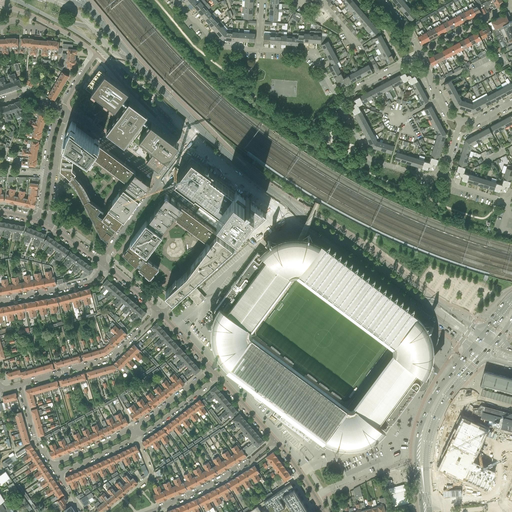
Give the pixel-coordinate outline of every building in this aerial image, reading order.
[(192,0),(187,5),(191,9),(194,7),(193,7),(197,4),(200,1),(198,0),(192,0)] [(197,4),(193,7),(194,7),(197,11),(207,3),(203,0),(201,0),(200,1),(197,4)] [(399,0),(395,4),(399,8),(405,3),(407,1),(406,0),(399,0)] [(487,1),(481,4),(482,5),(481,5),(483,8),(484,7),(488,5),(496,0),(490,0),(487,2),(487,1)] [(501,0),(496,0),(488,5),(490,8),(492,6),(493,9),(502,4),(503,2),(501,0)] [(348,12),(350,10),(356,5),(352,1),(346,6),(344,8),(348,12)] [(197,11),(201,15),(207,10),(211,7),(207,3),(197,11)] [(399,8),(403,12),(409,7),(405,3),(399,8)] [(470,4),(476,15),(477,14),(478,14),(479,13),(480,13),(480,12),(476,5),(474,6),(472,3),(470,4)] [(470,8),(468,10),(472,17),(473,17),(474,16),(476,15),(470,4),(468,5),(470,8)] [(350,10),(354,15),(360,9),(356,5),(350,10)] [(336,7),(332,10),(335,13),(336,15),(339,12),(340,12),(341,11),(337,6),(336,7)] [(403,12),(406,17),(412,12),(409,7),(403,12)] [(464,8),(462,9),(467,19),(469,18),(470,19),(471,18),(471,17),(472,17),(468,10),(465,11),(464,8)] [(354,15),(357,19),(364,14),(360,9),(354,15)] [(459,14),(463,21),(464,21),(464,22),(466,21),(466,20),(467,19),(462,9),(460,10),(461,13),(459,14)] [(201,15),(205,20),(211,14),(207,10),(201,15)] [(455,12),(453,13),(459,24),(461,23),(463,22),(463,21),(459,14),(458,11),(455,12)] [(205,20),(208,24),(215,19),(218,15),(217,14),(216,15),(214,12),(211,14),(205,20)] [(412,12),(406,17),(410,21),(416,16),(412,12)] [(511,21),(508,12),(490,22),(493,26),(494,29),(492,30),(501,48),(502,50),(502,49),(506,47),(507,47),(509,46),(508,44),(506,41),(507,41),(499,27),(502,25),(503,27),(507,39),(508,42),(509,42),(510,45),(511,44),(511,21)] [(453,17),(451,19),(455,26),(456,26),(457,25),(459,24),(453,13),(451,14),(453,17)] [(299,18),(293,14),(291,18),(299,22),(299,19),(299,18)] [(359,21),(361,23),(367,18),(364,14),(357,19),(355,21),(356,23),(359,21)] [(447,17),(445,18),(451,28),(452,27),(453,28),(454,27),(454,26),(455,26),(451,19),(448,20),(447,17)] [(361,23),(365,28),(371,22),(367,18),(361,23)] [(445,18),(441,20),(442,23),(443,23),(446,30),(447,30),(447,31),(449,30),(449,29),(451,28),(445,18)] [(208,24),(212,28),(218,23),(215,19),(208,24)] [(347,20),(344,23),(347,28),(351,24),(351,25),(352,24),(348,19),(347,20)] [(212,28),(216,33),(222,27),(224,25),(221,21),(218,23),(212,28)] [(438,21),(436,22),(442,33),(444,32),(446,31),(446,30),(442,23),(440,24),(438,21)] [(365,28),(368,32),(375,27),(371,22),(365,28)] [(436,26),(434,27),(438,35),(439,35),(440,34),(442,33),(436,22),(435,23),(436,26)] [(430,26),(428,27),(434,37),(435,36),(436,37),(438,36),(438,35),(434,27),(432,29),(430,26)] [(216,33),(222,40),(226,32),(222,27),(216,33)] [(375,27),(368,32),(371,34),(368,37),(369,38),(372,36),(379,31),(375,27)] [(428,31),(426,32),(430,39),(431,39),(432,39),(432,38),(434,37),(428,27),(426,28),(428,31)] [(483,29),(489,40),(489,39),(490,42),(492,40),(489,35),(491,34),(488,27),(487,27),(486,27),(485,27),(485,28),(483,29)] [(487,41),(489,40),(483,29),(481,30),(480,30),(479,31),(478,31),(482,39),(485,37),(487,41)] [(422,30),(420,31),(425,42),(427,41),(428,41),(429,40),(430,39),(426,32),(423,33),(422,30)] [(315,31),(314,43),(320,43),(321,43),(326,36),(321,36),(321,35),(321,33),(320,32),(315,31)] [(425,42),(420,31),(418,32),(420,36),(417,37),(421,44),(422,44),(424,43),(424,42),(425,42)] [(222,40),(231,40),(232,32),(226,32),(222,40)] [(474,34),(472,35),(478,45),(479,47),(481,46),(480,44),(482,43),(479,37),(477,32),(476,33),(475,32),(474,33),(474,34)] [(374,41),(376,44),(383,40),(380,34),(373,38),(370,40),(371,42),(374,41)] [(468,37),(472,44),(474,43),(476,46),(477,48),(479,47),(478,45),(472,35),(470,36),(470,35),(468,36),(468,37)] [(465,38),(463,39),(469,50),(471,49),(469,46),(472,44),(468,37),(467,37),(465,38)] [(460,41),(459,42),(463,49),(465,48),(467,51),(469,50),(463,39),(462,40),(461,40),(460,41)] [(375,50),(378,49),(386,45),(383,40),(376,44),(377,46),(374,48),(375,50)] [(56,41),(53,41),(52,50),(56,50),(56,52),(54,52),(54,56),(58,56),(58,53),(61,53),(61,48),(58,48),(59,42),(56,42),(56,41)] [(321,45),(323,50),(330,46),(328,41),(321,45)] [(456,43),(455,44),(460,55),(462,54),(461,50),(463,49),(459,42),(458,42),(456,42),(456,43)] [(62,53),(62,56),(75,57),(76,54),(77,54),(77,49),(72,49),(72,45),(63,44),(62,48),(68,49),(67,55),(66,54),(62,53)] [(451,46),(450,46),(454,54),(457,53),(458,56),(460,55),(455,44),(453,45),(452,45),(451,45),(451,46)] [(378,49),(381,54),(388,50),(386,45),(378,49)] [(323,50),(326,55),(333,51),(330,46),(323,50)] [(448,48),(446,49),(452,59),(454,58),(452,55),(454,54),(450,46),(450,47),(449,46),(448,47),(448,48)] [(442,51),(446,58),(448,57),(450,60),(452,59),(446,49),(444,50),(444,49),(442,50),(442,51)] [(381,54),(377,56),(380,61),(384,59),(391,55),(388,50),(381,54)] [(326,55),(329,60),(336,56),(333,51),(326,55)] [(439,52),(437,53),(443,64),(445,63),(443,60),(446,58),(442,51),(441,51),(439,52)] [(434,55),(433,56),(437,63),(439,62),(441,65),(443,64),(437,53),(436,54),(435,54),(434,55)] [(391,55),(384,59),(387,64),(394,60),(391,55)] [(75,57),(62,56),(62,58),(65,59),(66,58),(67,58),(66,64),(67,64),(67,67),(72,68),(72,64),(76,65),(76,60),(75,60),(75,57)] [(329,60),(331,65),(335,63),(338,61),(336,56),(329,60)] [(437,63),(433,56),(432,56),(430,56),(430,57),(429,58),(434,69),(436,67),(435,64),(437,63)] [(328,66),(331,72),(338,69),(335,63),(331,65),(328,66)] [(368,65),(363,67),(367,74),(372,71),(368,65)] [(363,67),(358,70),(362,77),(367,74),(363,67)] [(93,78),(85,88),(90,91),(115,110),(123,99),(127,94),(129,91),(116,82),(103,73),(99,69),(94,76),(93,78)] [(331,72),(335,78),(341,75),(338,69),(331,72)] [(358,70),(353,72),(357,79),(362,77),(358,70)] [(405,72),(398,75),(402,82),(408,79),(410,84),(417,80),(414,74),(412,71),(411,71),(410,71),(408,70),(405,72)] [(62,72),(58,78),(65,82),(69,76),(66,74),(65,73),(64,73),(62,72)] [(353,72),(348,75),(352,82),(357,79),(353,72)] [(12,74),(8,76),(10,82),(8,83),(11,91),(15,90),(16,89),(17,89),(12,75),(12,74)] [(14,74),(12,74),(12,75),(17,89),(22,87),(20,83),(19,79),(16,80),(14,74)] [(341,75),(335,78),(337,83),(339,86),(340,86),(341,87),(343,87),(346,85),(352,82),(348,75),(344,78),(343,77),(341,75)] [(398,75),(394,78),(397,85),(402,82),(398,75)] [(4,77),(1,78),(6,93),(7,92),(11,91),(8,83),(6,84),(4,77)] [(58,78),(55,84),(61,88),(65,82),(58,78)] [(394,78),(389,81),(392,87),(397,85),(394,78)] [(420,85),(417,80),(410,84),(413,89),(420,85)] [(443,84),(446,89),(453,85),(450,80),(443,84)] [(389,81),(384,83),(388,90),(392,87),(389,81)] [(384,83),(379,86),(383,92),(388,90),(384,83)] [(55,84),(51,90),(58,94),(61,88),(55,84)] [(423,90),(420,85),(413,89),(416,94),(423,90)] [(446,89),(449,94),(456,90),(453,85),(446,89)] [(507,85),(502,88),(506,95),(511,92),(507,85)] [(379,86),(374,88),(378,95),(383,92),(379,86)] [(374,88),(370,91),(373,98),(378,95),(374,88)] [(502,88),(497,91),(501,97),(506,95),(502,88)] [(58,94),(51,90),(48,96),(50,97),(50,98),(51,98),(54,100),(58,94)] [(425,96),(423,90),(416,94),(419,99),(425,96)] [(449,94),(451,99),(458,95),(456,90),(449,94)] [(370,91),(365,93),(369,100),(373,98),(370,91)] [(497,91),(492,93),(496,100),(501,97),(497,91)] [(365,93),(360,96),(364,103),(369,100),(365,93)] [(492,93),(487,96),(491,103),(496,100),(492,93)] [(451,99),(456,107),(461,100),(458,95),(451,99)] [(349,104),(349,105),(350,108),(354,115),(361,111),(358,106),(364,103),(360,96),(353,100),(350,101),(350,102),(349,104)] [(428,101),(425,96),(419,99),(421,104),(428,101)] [(487,96),(482,99),(486,105),(491,103),(487,96)] [(476,99),(472,101),(472,104),(473,112),(481,108),(477,101),(476,99)] [(477,101),(481,108),(486,105),(482,99),(477,101)] [(456,107),(464,110),(467,102),(461,100),(456,107)] [(20,101),(14,103),(19,117),(21,116),(22,116),(22,114),(20,110),(23,109),(21,105),(20,101)] [(129,101),(107,131),(123,143),(147,162),(157,169),(158,170),(166,160),(179,143),(177,142),(168,135),(160,129),(151,122),(145,117),(147,115),(129,101)] [(464,110),(473,112),(472,104),(467,102),(464,110)] [(14,103),(9,105),(12,112),(14,112),(16,118),(19,117),(14,103)] [(4,106),(9,121),(12,120),(9,113),(12,112),(9,105),(4,106)] [(4,106),(0,107),(0,113),(1,116),(3,115),(5,122),(9,121),(4,106)] [(424,110),(421,111),(423,116),(426,115),(433,111),(430,106),(424,109),(424,110)] [(38,114),(37,118),(45,121),(46,117),(47,115),(40,113),(36,112),(33,111),(32,114),(36,115),(36,114),(38,114)] [(354,115),(357,120),(363,116),(361,111),(354,115)] [(426,115),(429,120),(436,116),(433,111),(426,115)] [(60,170),(70,179),(71,180),(71,181),(73,183),(76,187),(78,191),(80,195),(83,201),(84,202),(101,236),(149,278),(154,273),(171,286),(165,292),(172,298),(179,291),(197,305),(198,304),(202,300),(204,298),(200,294),(196,289),(245,245),(166,186),(168,183),(179,168),(166,157),(161,163),(154,173),(151,170),(107,138),(106,132),(112,124),(116,121),(121,115),(119,113),(116,113),(114,113),(112,113),(109,114),(101,126),(96,122),(98,119),(96,118),(93,122),(91,125),(94,127),(88,135),(71,122),(67,134),(63,146),(62,151),(60,170)] [(357,120),(359,125),(366,121),(363,116),(357,120)] [(429,120),(432,125),(439,121),(436,116),(429,120)] [(29,119),(28,123),(43,127),(44,122),(45,122),(45,121),(37,118),(36,121),(29,119)] [(504,128),(509,125),(505,118),(500,121),(504,128)] [(359,125),(362,129),(369,126),(366,121),(359,125)] [(432,125),(434,130),(441,126),(439,121),(432,125)] [(499,131),(504,128),(500,121),(495,124),(499,131)] [(34,128),(33,131),(42,133),(42,132),(41,132),(43,127),(28,123),(27,126),(34,128)] [(494,133),(499,131),(495,124),(490,126),(494,133)] [(362,129),(364,134),(371,131),(369,126),(362,129)] [(434,130),(437,135),(445,134),(441,126),(434,130)] [(488,128),(483,130),(487,137),(492,134),(488,128)] [(483,130),(478,133),(482,140),(487,137),(483,130)] [(42,133),(33,131),(31,135),(30,134),(30,133),(26,131),(25,135),(29,136),(39,139),(40,137),(42,133)] [(364,134),(367,140),(374,137),(371,131),(364,134)] [(478,133),(473,136),(477,143),(482,140),(478,133)] [(437,135),(435,141),(443,143),(445,134),(437,135)] [(473,136),(465,140),(472,145),(474,148),(478,145),(477,143),(473,136)] [(367,140),(371,147),(377,141),(374,137),(367,140)] [(30,142),(29,147),(39,148),(39,144),(38,144),(39,141),(28,140),(24,139),(24,143),(28,144),(28,142),(30,142)] [(465,140),(462,150),(470,152),(472,145),(465,140)] [(371,147),(380,150),(382,143),(377,141),(371,147)] [(380,150),(385,152),(388,144),(382,143),(380,150)] [(28,156),(28,159),(37,160),(37,159),(37,154),(22,152),(21,155),(28,156)] [(418,159),(416,166),(421,168),(423,160),(424,157),(419,156),(418,159)] [(423,160),(421,168),(427,170),(431,171),(432,170),(434,169),(435,169),(436,165),(438,159),(431,157),(429,162),(423,160)] [(192,160),(175,182),(194,196),(195,195),(218,212),(217,212),(245,233),(266,215),(260,210),(234,190),(232,192),(210,175),(211,174),(192,160)] [(456,171),(454,175),(455,176),(456,177),(457,179),(461,180),(467,182),(469,174),(463,173),(466,165),(458,163),(456,171)] [(30,179),(28,199),(32,199),(30,207),(33,208),(34,207),(36,200),(38,184),(38,178),(35,177),(32,177),(32,179),(30,179)] [(503,193),(504,192),(506,191),(507,191),(508,188),(510,181),(503,179),(501,184),(495,182),(493,190),(500,192),(503,193)] [(6,197),(4,201),(10,203),(13,189),(9,188),(8,194),(6,194),(6,197)] [(312,209),(296,242),(299,242),(301,241),(302,241),(317,211),(320,203),(318,202),(316,201),(314,204),(314,205),(313,206),(312,209)] [(25,235),(23,241),(26,242),(31,229),(27,227),(25,231),(24,234),(25,235)] [(26,242),(29,243),(31,237),(33,238),(36,231),(31,229),(26,242)] [(35,239),(32,244),(35,246),(36,245),(41,232),(36,231),(33,238),(35,239)] [(36,245),(35,246),(38,247),(40,241),(42,242),(44,239),(45,234),(41,232),(36,245)] [(45,243),(41,249),(44,250),(48,245),(52,239),(48,236),(45,240),(43,242),(45,243)] [(49,246),(46,251),(48,253),(56,242),(52,239),(48,245),(49,246)] [(239,277),(238,278),(223,298),(220,296),(209,309),(219,317),(216,321),(219,344),(220,347),(213,348),(214,352),(220,351),(221,354),(225,357),(228,359),(227,361),(227,363),(229,364),(226,367),(244,380),(251,385),(250,387),(251,387),(255,390),(254,392),(254,393),(260,398),(262,396),(276,407),(273,411),(308,438),(313,432),(323,439),(325,436),(327,438),(329,437),(337,443),(369,438),(371,438),(372,438),(373,436),(375,434),(381,426),(386,429),(407,401),(416,389),(417,387),(420,389),(426,380),(424,379),(425,377),(429,371),(423,367),(422,366),(423,364),(426,360),(427,359),(424,339),(423,334),(422,330),(422,327),(421,327),(417,323),(413,321),(412,320),(409,318),(409,317),(409,316),(409,315),(409,314),(408,314),(408,313),(407,313),(407,312),(406,312),(405,312),(404,313),(403,313),(381,297),(381,296),(381,295),(381,294),(381,293),(380,293),(380,292),(379,292),(379,291),(378,291),(377,291),(376,291),(376,292),(375,292),(372,290),(373,289),(368,284),(362,280),(357,276),(355,278),(353,276),(353,275),(353,274),(353,273),(353,272),(352,272),(352,271),(351,271),(351,270),(350,270),(349,270),(348,271),(347,271),(347,272),(324,255),(325,254),(325,253),(325,252),(325,251),(324,251),(324,250),(323,250),(322,249),(321,249),(320,250),(319,250),(319,251),(316,248),(315,247),(311,244),(307,241),(306,241),(302,241),(301,241),(299,242),(296,242),(274,245),(273,246),(270,250),(266,255),(265,257),(257,252),(244,270),(239,277)] [(56,242),(48,253),(51,255),(54,250),(56,251),(60,244),(56,242)] [(57,252),(54,257),(56,259),(57,258),(65,247),(60,244),(56,251),(57,252)] [(57,258),(56,259),(59,261),(62,256),(64,257),(66,254),(69,250),(65,247),(57,258)] [(67,259),(63,264),(66,266),(74,254),(70,251),(67,255),(65,258),(67,259)] [(74,254),(66,266),(69,268),(72,263),(74,264),(78,257),(74,254)] [(75,265),(72,270),(74,272),(83,260),(78,257),(74,264),(75,265)] [(83,260),(74,272),(77,273),(80,269),(82,270),(87,264),(83,260)] [(84,271),(80,277),(81,277),(89,275),(93,270),(93,267),(87,264),(82,270),(84,271)] [(51,270),(48,271),(50,286),(56,285),(55,280),(54,276),(52,276),(51,270)] [(40,272),(37,273),(40,288),(45,287),(44,278),(41,278),(40,272)] [(29,274),(27,275),(29,290),(35,289),(33,280),(32,276),(30,276),(29,274)] [(18,276),(15,277),(17,292),(23,291),(22,286),(21,282),(19,282),(18,276)] [(7,278),(4,279),(7,294),(12,293),(11,284),(10,284),(8,284),(7,278)] [(102,294),(107,289),(111,283),(107,279),(102,285),(104,287),(100,292),(102,294)] [(107,289),(103,294),(104,295),(107,297),(116,287),(111,283),(107,289)] [(116,287),(107,297),(109,299),(113,294),(115,296),(120,290),(116,287)] [(84,290),(79,291),(81,300),(83,299),(85,305),(88,304),(84,290)] [(117,298),(113,303),(115,305),(120,300),(124,294),(120,290),(115,296),(117,298)] [(74,292),(69,294),(71,302),(71,303),(73,302),(74,308),(78,307),(74,292)] [(120,300),(115,305),(117,307),(122,302),(124,304),(129,298),(124,294),(120,300)] [(63,295),(58,297),(59,302),(60,305),(62,305),(64,311),(64,313),(68,312),(67,310),(63,295)] [(122,310),(124,312),(133,301),(129,298),(124,304),(126,306),(122,310)] [(30,317),(33,316),(30,302),(25,303),(27,312),(29,311),(30,317)] [(124,312),(126,314),(130,310),(130,309),(132,311),(137,305),(133,302),(124,312)] [(134,312),(130,317),(131,318),(133,320),(142,309),(137,305),(132,311),(134,312)] [(142,309),(133,320),(135,321),(139,316),(141,318),(146,313),(142,309)] [(148,334),(150,336),(161,327),(157,323),(151,328),(153,330),(148,334)] [(113,327),(112,328),(123,338),(127,334),(120,328),(119,330),(115,325),(113,327)] [(157,334),(159,336),(164,331),(161,327),(150,336),(152,339),(157,334)] [(114,334),(113,336),(119,342),(123,338),(112,328),(110,330),(114,334)] [(119,342),(113,336),(109,331),(106,334),(110,338),(109,339),(115,346),(119,342)] [(156,343),(158,345),(168,335),(164,331),(159,336),(160,338),(156,343)] [(165,343),(166,345),(172,339),(168,335),(158,345),(160,347),(165,343)] [(105,338),(103,340),(103,341),(106,344),(111,350),(114,347),(110,343),(105,338)] [(163,351),(166,353),(176,343),(172,339),(166,345),(168,347),(163,351)] [(176,343),(166,353),(168,355),(172,351),(174,353),(176,351),(180,348),(176,343)] [(104,345),(103,346),(107,354),(111,350),(106,344),(105,346),(104,345)] [(134,344),(130,348),(140,359),(143,356),(139,352),(140,351),(134,344)] [(130,348),(126,352),(132,358),(134,357),(138,361),(140,359),(130,348)] [(174,363),(179,358),(185,353),(181,349),(175,354),(177,356),(172,360),(174,363)] [(126,352),(122,356),(132,366),(135,364),(131,360),(132,358),(126,352)] [(176,364),(178,367),(188,357),(185,353),(179,358),(181,360),(176,364)] [(122,356),(118,359),(124,366),(126,364),(130,369),(132,366),(122,356)] [(185,364),(187,366),(192,361),(188,357),(178,367),(180,369),(185,364)] [(118,359),(114,363),(118,367),(120,370),(122,368),(126,372),(129,370),(124,366),(118,359)] [(184,373),(186,375),(196,365),(192,361),(187,366),(188,368),(184,373)] [(113,364),(108,366),(111,373),(113,373),(113,372),(114,372),(117,369),(113,364)] [(196,365),(186,375),(188,377),(193,373),(195,375),(200,370),(196,365)] [(483,385),(486,385),(490,372),(484,371),(480,385),(483,386),(483,385)] [(486,385),(492,387),(496,374),(490,372),(486,385)] [(174,374),(172,376),(180,387),(184,384),(179,377),(178,379),(174,374)] [(492,387),(498,389),(502,376),(496,374),(492,387)] [(171,376),(169,377),(173,382),(171,384),(176,390),(180,387),(172,376),(171,376)] [(498,389),(504,390),(508,377),(502,376),(498,389)] [(166,380),(164,382),(172,393),(176,390),(171,384),(170,385),(166,380)] [(164,382),(161,384),(165,389),(163,390),(168,396),(172,393),(164,382)] [(158,386),(156,388),(164,399),(168,396),(163,390),(162,391),(158,386)] [(206,397),(208,399),(219,390),(215,386),(209,391),(211,393),(206,397)] [(31,388),(25,390),(27,398),(33,396),(33,395),(31,388)] [(156,388),(153,390),(157,395),(156,396),(160,402),(164,399),(156,388)] [(219,390),(208,399),(210,401),(210,402),(215,397),(217,399),(222,395),(219,390)] [(150,392),(148,394),(156,405),(160,402),(156,396),(154,397),(150,392)] [(118,396),(122,402),(126,400),(122,393),(118,396)] [(148,394),(145,396),(149,401),(148,402),(149,404),(152,408),(156,405),(148,394)] [(218,401),(214,406),(216,408),(226,399),(222,395),(217,399),(218,401)] [(33,396),(27,398),(30,407),(35,406),(36,405),(33,396)] [(141,399),(139,400),(139,401),(147,412),(151,409),(148,405),(147,403),(145,404),(141,399)] [(200,399),(195,403),(204,414),(207,412),(203,407),(204,405),(200,399)] [(226,399),(216,408),(218,410),(223,406),(224,408),(230,403),(226,399)] [(139,400),(136,402),(140,407),(138,408),(138,409),(143,415),(147,412),(139,401),(139,400)] [(195,403),(191,406),(196,412),(198,411),(202,416),(204,414),(195,403)] [(226,410),(221,414),(223,417),(234,407),(230,403),(224,408),(226,410)] [(133,404),(131,406),(138,418),(143,415),(138,409),(138,408),(137,409),(133,404)] [(131,406),(128,408),(131,413),(130,414),(131,416),(134,420),(138,418),(131,406)] [(191,406),(188,409),(196,420),(199,418),(195,413),(196,412),(191,406)] [(472,415),(468,418),(469,420),(469,421),(485,429),(488,425),(509,431),(511,431),(511,414),(483,406),(481,406),(477,409),(472,410),(472,415)] [(234,407),(223,417),(225,419),(230,415),(232,417),(238,412),(234,407)] [(188,409),(184,412),(188,418),(190,417),(194,422),(196,420),(188,409)] [(120,412),(117,414),(123,426),(128,424),(126,420),(125,417),(123,418),(120,412)] [(184,412),(180,415),(188,426),(191,424),(187,419),(188,418),(184,412)] [(117,414),(115,415),(117,421),(116,422),(119,428),(123,426),(117,414)] [(230,427),(232,429),(244,419),(240,414),(236,417),(233,420),(235,423),(234,423),(235,424),(233,426),(232,425),(230,427)] [(180,415),(176,418),(180,424),(182,423),(186,428),(188,426),(180,415)] [(111,417),(108,418),(108,419),(114,431),(119,428),(116,422),(113,416),(111,417)] [(108,418),(106,420),(108,425),(107,426),(110,433),(114,431),(108,419),(108,418)] [(176,418),(172,421),(180,432),(183,430),(179,425),(180,424),(176,418)] [(239,426),(241,429),(248,423),(244,419),(232,429),(233,431),(236,429),(235,428),(237,426),(238,427),(239,426)] [(458,428),(440,466),(487,488),(494,472),(470,460),(485,429),(462,419),(458,428)] [(104,421),(101,422),(104,427),(102,428),(105,435),(110,433),(107,426),(104,420),(104,421)] [(172,421),(168,424),(172,430),(174,429),(178,434),(180,432),(172,421)] [(238,436),(240,438),(252,428),(248,423),(241,429),(243,432),(242,432),(243,433),(241,435),(240,434),(238,436)] [(97,424),(94,425),(94,426),(100,438),(104,436),(102,431),(101,429),(99,430),(97,424)] [(172,430),(168,424),(164,427),(168,433),(170,432),(174,437),(176,435),(172,430)] [(94,425),(91,427),(94,432),(92,433),(95,440),(100,438),(94,426),(94,425)] [(88,428),(85,429),(85,430),(90,442),(95,440),(92,433),(90,434),(88,428)] [(163,428),(159,431),(166,442),(169,440),(165,435),(167,434),(166,432),(163,428)] [(247,435),(249,438),(256,432),(252,428),(240,438),(241,440),(244,438),(243,437),(245,435),(246,436),(247,435)] [(85,429),(82,431),(85,436),(83,437),(83,438),(86,444),(90,442),(85,430),(85,429)] [(159,431),(154,433),(159,440),(160,439),(164,444),(166,442),(159,431)] [(78,432),(76,434),(81,446),(86,444),(83,438),(83,437),(81,438),(78,432)] [(248,443),(246,445),(248,447),(252,443),(259,437),(256,432),(249,438),(251,441),(250,442),(251,443),(249,444),(248,443)] [(76,434),(73,435),(75,441),(74,442),(75,444),(77,448),(81,446),(76,434)] [(154,434),(150,436),(158,448),(161,446),(157,441),(159,440),(154,434)] [(150,436),(146,439),(150,445),(152,444),(155,450),(158,448),(150,436)] [(69,437),(65,438),(68,444),(71,451),(76,449),(74,444),(73,442),(71,442),(69,437)] [(259,437),(252,443),(254,445),(254,444),(257,447),(263,441),(259,437)] [(64,439),(61,440),(66,453),(71,451),(68,444),(66,444),(64,439)] [(150,445),(146,439),(142,442),(146,448),(148,447),(151,452),(154,451),(150,445)] [(61,440),(58,441),(61,447),(59,448),(62,455),(66,453),(61,440)] [(487,488),(486,488),(510,499),(511,494),(511,441),(509,440),(494,472),(487,488)] [(53,443),(52,444),(57,457),(62,455),(59,448),(57,448),(55,442),(53,443)] [(244,447),(242,448),(248,455),(254,450),(257,447),(254,444),(254,445),(252,443),(248,447),(246,445),(244,447)] [(15,454),(17,457),(25,451),(27,453),(27,452),(33,448),(30,444),(15,454)] [(52,444),(49,445),(51,451),(49,452),(52,459),(57,457),(52,444)] [(136,445),(131,447),(137,459),(140,458),(137,453),(139,452),(136,445)] [(236,445),(234,446),(242,459),(244,458),(246,457),(242,449),(240,450),(236,445)] [(234,454),(233,455),(237,462),(242,459),(234,446),(231,448),(234,454)] [(131,447),(127,449),(130,456),(131,455),(134,461),(135,460),(137,459),(131,447)] [(28,454),(22,457),(24,460),(36,452),(33,448),(27,452),(27,453),(28,454)] [(127,449),(122,452),(128,464),(131,462),(128,457),(130,456),(127,449)] [(227,450),(225,452),(233,465),(237,462),(233,455),(231,456),(227,450)] [(373,452),(375,454),(371,456),(373,460),(379,457),(376,450),(373,452)] [(36,452),(24,460),(26,463),(31,459),(32,461),(39,457),(36,452)] [(122,452),(118,454),(121,461),(122,460),(125,465),(128,464),(122,452)] [(225,459),(223,460),(228,468),(233,465),(225,452),(222,454),(225,459)] [(263,464),(264,466),(277,457),(273,452),(266,457),(268,460),(267,461),(268,462),(266,463),(265,462),(263,464)] [(118,454),(113,456),(116,463),(118,462),(121,467),(122,467),(123,470),(125,469),(124,466),(121,461),(118,454)] [(112,456),(107,459),(113,471),(116,470),(113,464),(115,463),(112,456)] [(218,456),(215,458),(223,471),(228,468),(223,460),(222,461),(218,456)] [(10,457),(1,463),(4,467),(10,463),(13,462),(10,457)] [(33,462),(28,466),(30,468),(30,469),(30,468),(41,461),(39,457),(32,461),(33,462)] [(276,457),(264,466),(265,468),(266,468),(268,466),(267,465),(269,464),(270,465),(271,464),(273,467),(280,462),(276,457)] [(223,471),(215,458),(212,460),(216,465),(214,466),(216,469),(219,474),(223,471)] [(107,459),(103,461),(106,468),(108,467),(108,468),(110,472),(113,471),(107,459)] [(30,468),(30,469),(32,471),(36,468),(37,468),(38,469),(39,468),(44,465),(41,461),(30,468)] [(103,461),(98,463),(101,468),(104,475),(107,474),(104,468),(106,468),(103,461)] [(208,462),(205,464),(212,477),(217,474),(213,467),(211,468),(208,462)] [(272,472),(270,474),(271,476),(276,473),(282,468),(284,467),(280,462),(273,467),(274,468),(275,470),(274,471),(275,472),(273,473),(272,472)] [(98,463),(94,465),(95,468),(97,472),(98,471),(101,477),(104,475),(101,468),(98,463)] [(205,464),(202,465),(205,471),(204,472),(208,479),(212,477),(205,464)] [(39,471),(34,474),(35,477),(47,469),(44,465),(39,468),(38,469),(39,471)] [(94,465),(89,467),(90,468),(94,479),(97,478),(95,472),(97,472),(95,468),(94,465)] [(250,468),(257,481),(260,479),(257,474),(259,473),(257,470),(254,466),(250,468)] [(89,467),(84,469),(86,473),(87,476),(89,475),(92,481),(94,479),(90,468),(89,467)] [(199,467),(196,468),(203,482),(208,479),(204,472),(202,473),(199,467)] [(276,473),(271,476),(273,478),(275,476),(274,475),(276,474),(277,475),(278,474),(280,477),(287,472),(284,467),(282,468),(276,473)] [(196,476),(194,477),(198,484),(203,482),(196,468),(193,470),(196,476)] [(250,468),(245,471),(250,479),(252,477),(255,483),(257,481),(250,468)] [(47,469),(35,477),(37,479),(42,476),(43,478),(50,473),(47,469)] [(81,470),(79,471),(84,484),(87,483),(84,477),(86,476),(85,474),(83,469),(81,470)] [(137,470),(134,472),(141,481),(143,479),(141,476),(137,470)] [(0,483),(9,477),(9,478),(9,477),(5,471),(0,474),(0,483)] [(78,471),(74,473),(77,480),(79,480),(81,485),(84,484),(79,471),(78,471)] [(245,471),(240,474),(248,487),(249,487),(251,485),(248,480),(250,479),(245,471)] [(189,472),(186,473),(193,487),(198,484),(194,477),(192,478),(189,472)] [(277,479),(275,481),(278,486),(285,481),(287,479),(291,476),(287,472),(280,477),(277,479)] [(44,479),(39,483),(41,485),(53,478),(51,475),(50,473),(43,478),(44,479)] [(74,473),(69,475),(75,488),(77,487),(78,487),(75,481),(77,480),(74,473)] [(193,487),(186,473),(183,475),(186,481),(184,482),(186,485),(188,489),(193,487)] [(127,474),(125,476),(133,486),(137,483),(133,477),(131,479),(127,474)] [(240,474),(236,477),(240,484),(242,483),(246,488),(247,488),(248,487),(240,474)] [(69,475),(65,477),(68,484),(70,483),(72,489),(75,488),(69,475)] [(126,483),(125,484),(130,490),(133,486),(125,476),(122,478),(126,483)] [(179,477),(176,478),(182,492),(187,490),(183,482),(182,483),(179,477)] [(236,477),(231,480),(239,493),(242,491),(239,485),(240,484),(236,477)] [(53,478),(41,485),(43,488),(48,484),(49,486),(55,482),(53,478)] [(175,486),(173,486),(177,494),(182,492),(176,478),(173,480),(175,486)] [(442,482),(443,492),(448,491),(453,490),(454,490),(455,490),(462,489),(460,479),(458,479),(453,480),(447,481),(442,482)] [(119,480),(117,482),(126,493),(130,490),(125,484),(123,485),(119,480)] [(231,480),(227,483),(229,487),(231,490),(233,489),(236,494),(239,493),(231,480)] [(169,481),(166,483),(172,496),(177,494),(173,486),(172,487),(169,481)] [(50,488),(45,491),(46,494),(58,486),(55,482),(49,486),(50,488)] [(118,489),(117,490),(122,496),(126,493),(117,482),(114,484),(118,489)] [(165,490),(164,491),(167,499),(172,496),(166,483),(163,484),(165,490)] [(226,483),(221,486),(228,499),(231,497),(228,492),(230,491),(226,483)] [(110,484),(107,486),(118,499),(122,496),(117,490),(115,491),(110,484)] [(265,500),(264,501),(266,506),(269,511),(268,511),(270,511),(273,511),(277,511),(284,507),(279,498),(281,497),(283,500),(284,499),(291,509),(289,510),(290,511),(307,511),(308,511),(309,511),(303,504),(302,501),(291,484),(265,500)] [(159,485),(156,487),(162,501),(167,499),(164,491),(162,491),(159,485)] [(58,486),(46,494),(48,496),(53,493),(54,494),(61,490),(58,486)] [(111,495),(109,496),(114,503),(118,499),(107,486),(105,487),(107,490),(111,495)] [(221,486),(216,488),(220,496),(222,495),(225,501),(228,499),(221,486)] [(359,486),(354,489),(356,498),(362,496),(360,488),(359,486)] [(156,487),(153,488),(156,494),(153,495),(157,503),(162,501),(156,487)] [(216,488),(211,491),(218,504),(222,502),(219,497),(220,496),(216,488)] [(55,496),(50,499),(52,502),(59,497),(64,494),(61,490),(54,494),(55,496)] [(211,491),(207,493),(211,501),(213,500),(216,505),(218,504),(211,491)] [(405,491),(390,495),(393,507),(408,503),(405,491)] [(101,495),(110,506),(114,503),(109,496),(108,498),(104,493),(103,493),(103,494),(101,495)] [(207,493),(202,496),(209,509),(210,511),(213,511),(215,511),(213,507),(212,507),(209,502),(211,501),(207,493)] [(92,497),(89,494),(79,500),(82,503),(88,499),(92,497)] [(60,498),(52,503),(54,506),(59,503),(60,505),(58,507),(61,510),(66,506),(64,503),(68,500),(67,500),(64,495),(60,498)] [(97,498),(101,503),(106,509),(110,506),(101,495),(99,497),(97,498)] [(206,511),(209,509),(202,496),(197,499),(201,506),(203,505),(206,511)] [(380,504),(377,505),(378,511),(384,511),(383,504),(386,503),(384,497),(379,499),(380,502),(381,501),(381,504),(380,504)] [(2,504),(0,504),(0,511),(1,511),(8,508),(6,505),(11,501),(10,499),(4,502),(2,504)] [(196,499),(191,501),(195,511),(199,511),(198,508),(200,507),(198,504),(196,499)] [(372,500),(370,501),(372,511),(378,511),(377,505),(372,506),(372,504),(373,504),(372,500)] [(195,511),(191,501),(186,503),(190,511),(192,511),(195,511)] [(98,509),(95,511),(102,511),(106,509),(101,503),(100,504),(98,502),(95,505),(96,507),(98,509)] [(186,503),(181,505),(184,511),(188,511),(190,511),(186,503)] [(360,504),(358,504),(359,511),(366,511),(365,509),(365,508),(364,503),(360,504)]
